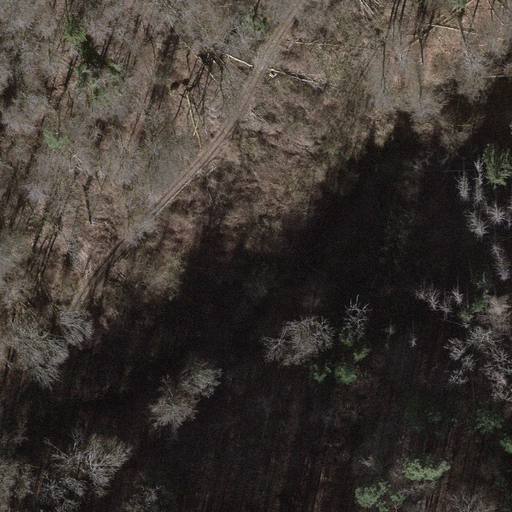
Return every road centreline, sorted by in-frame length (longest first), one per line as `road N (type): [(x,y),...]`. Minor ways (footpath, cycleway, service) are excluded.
road 1 (track): [(303,0),(236,131),(95,282),(48,376),(0,413)]
road 2 (track): [(27,511),(329,325)]
